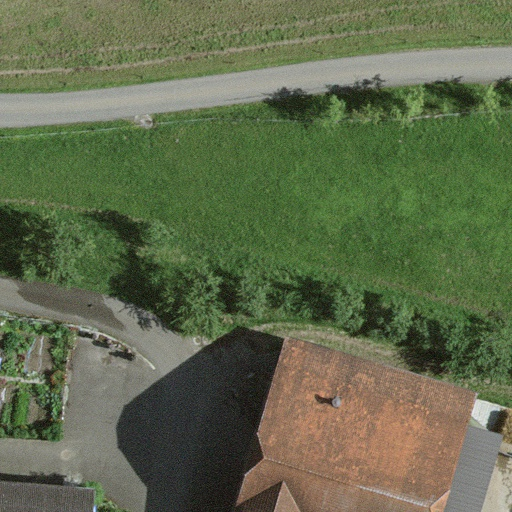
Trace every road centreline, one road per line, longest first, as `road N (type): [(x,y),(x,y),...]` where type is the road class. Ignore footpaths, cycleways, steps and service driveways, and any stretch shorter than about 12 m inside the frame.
road 1 (unclassified): [(0,111),(511,63)]
road 2 (track): [(177,511),(189,414),(173,358),(132,326),(0,292)]
